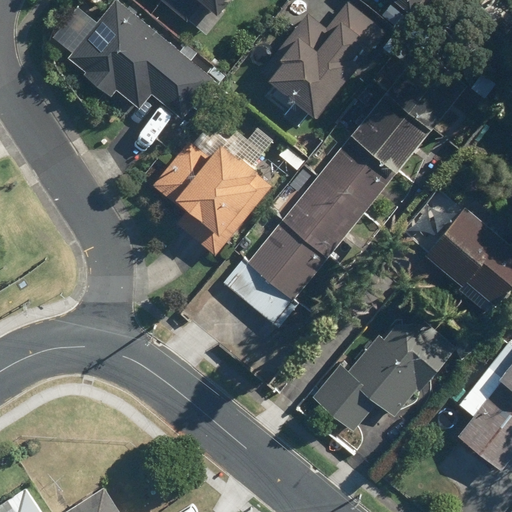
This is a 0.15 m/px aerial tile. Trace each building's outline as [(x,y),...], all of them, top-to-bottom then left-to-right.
[(127,0),(114,0),(99,18),(82,3),(57,33),(74,47),(68,54),(116,95),(122,88),(143,106),(156,91),(185,116),(218,77),(127,0)] [(236,0),(167,0),(209,34),(236,0)] [(300,126),(317,104),(327,112),(370,56),(363,51),(373,38),(381,43),(393,28),(385,22),(356,0),(349,0),(332,22),(315,8),(270,67),(302,92),(284,114),(300,126)] [(475,82),(428,45),(357,132),(404,170),(475,82)] [(404,170),(357,132),(254,260),(301,298),(404,170)] [(217,156),(193,138),(158,186),(189,209),(179,222),(223,254),(236,236),(232,232),(268,183),(260,177),(267,167),(229,139),(217,156)] [(511,291),(511,226),(475,194),(469,200),(463,194),(456,202),(439,187),(403,227),(496,309),(511,291)] [(254,260),(246,254),(226,279),(284,326),(304,301),(301,298),(254,260)] [(359,429),(383,397),(401,412),(420,387),(424,390),(461,342),(397,293),(343,362),(317,396),(359,429)] [(511,460),(511,340),(467,401),(481,411),(464,434),(508,467),(511,460)] [(74,511),(149,511),(145,507),(137,511),(133,511),(113,482),(73,509),(74,511)] [(64,511),(49,488),(9,511),(64,511)]
